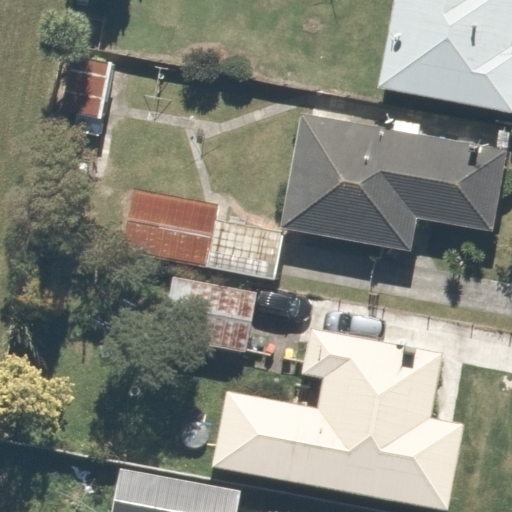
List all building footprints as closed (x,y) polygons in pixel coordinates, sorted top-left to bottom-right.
[(511,0),(395,0),(379,89),(511,113),(511,0)] [(121,59),(76,51),(65,109),(110,117),(121,59)] [(510,148),(304,112),(283,228),(413,251),(419,218),(495,232),(510,148)] [(225,206),(134,188),(123,244),(271,273),(279,233),(222,221),(225,206)] [(283,298),(155,276),(146,331),(273,353),(283,298)] [(205,473),(408,511),(448,511),(465,428),(428,421),(441,359),(306,333),(298,374),(318,378),(311,410),(221,393),(205,473)] [(238,511),(242,496),(113,471),(104,511),(238,511)]
